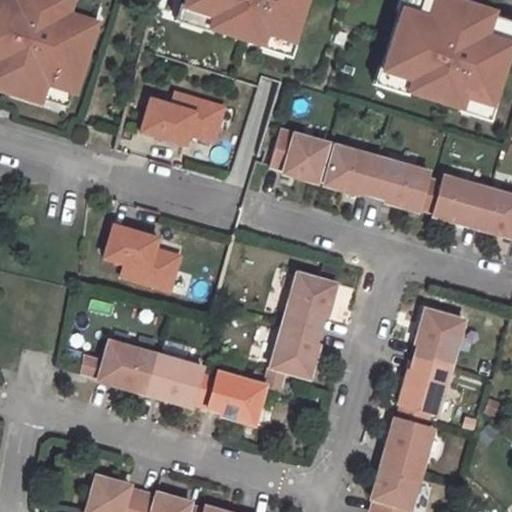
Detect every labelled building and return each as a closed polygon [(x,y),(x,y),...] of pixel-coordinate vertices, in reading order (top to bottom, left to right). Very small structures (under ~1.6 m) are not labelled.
[(0,0),(0,91),(23,99),(27,86),(60,97),(63,85),(71,88),(73,89),(92,27),(90,27),(82,24),(89,1),(86,0),(0,0)] [(210,22),(208,29),(260,46),(263,39),(283,45),(285,38),(292,40),(305,0),(185,0),(183,6),(190,8),(188,15),(210,22)] [(410,86),(407,93),(460,110),(462,103),(482,109),(485,102),(492,104),(510,47),(503,45),(511,23),(491,17),(493,13),(452,0),(412,0),(404,28),(397,26),(383,70),(390,72),(387,79),(410,86)] [(412,0),(400,0),(396,12),(401,14),(397,26),(404,28),(412,0)] [(82,24),(90,27),(97,3),(89,1),(82,24)] [(180,5),(174,22),(206,32),(208,29),(210,22),(188,15),(190,8),(183,6),(180,5)] [(510,47),(511,47),(511,23),(503,45),(510,47)] [(260,46),(259,49),(290,59),(296,41),(292,40),(285,38),(283,45),(263,39),(260,46)] [(379,69),(374,86),(406,96),(407,93),(410,86),(387,79),(390,72),(383,70),(379,69)] [(60,97),(27,86),(23,99),(40,104),(41,100),(65,108),(71,88),(63,85),(60,97)] [(150,100),(141,132),(186,146),(189,136),(215,143),(225,108),(175,94),(171,106),(150,100)] [(460,110),(459,113),(490,122),(495,105),(492,104),(485,102),(482,109),(462,103),(460,110)] [(327,144),(280,130),(270,166),(283,170),(282,174),(316,183),(317,180),(327,148),(327,144)] [(372,195),(382,160),(335,146),(334,150),(325,182),(324,185),(358,195),(359,191),(372,195)] [(334,150),(327,148),(317,180),(325,182),(334,150)] [(429,173),(382,160),(372,195),(385,199),(384,202),(418,211),(419,207),(427,179),(429,173)] [(481,225),(491,191),(444,177),(442,184),(433,213),(432,216),(467,225),(468,222),(481,225)] [(426,211),(435,182),(427,179),(419,207),(419,208),(426,211)] [(433,213),(442,184),(435,182),(426,211),(433,213)] [(511,196),(491,191),(481,225),(480,228),(511,237),(511,196)] [(124,265),(121,277),(171,293),(181,257),(155,250),(158,239),(113,226),(103,259),(124,265)] [(336,285),(297,274),(283,321),(319,331),(323,318),(326,319),(336,285)] [(451,368),(464,321),(425,310),(415,344),(418,345),(415,358),(451,368)] [(315,344),(319,331),(283,321),(265,386),(264,387),(279,392),(284,372),(309,379),(319,345),(315,344)] [(146,391),(156,355),(108,342),(103,363),(99,378),(112,381),(110,385),(144,394),(146,391)] [(201,376),(203,369),(156,355),(146,391),(159,395),(157,398),(192,408),(193,404),(201,376)] [(103,363),(83,358),(82,361),(80,372),(99,378),(103,363)] [(437,415),(451,368),(415,358),(411,371),(408,371),(398,404),(401,405),(430,414),(437,415)] [(264,387),(265,386),(218,373),(216,380),(207,408),(221,412),(220,415),(253,425),(264,387)] [(201,376),(193,404),(200,406),(208,378),(201,376)] [(216,380),(208,378),(200,406),(207,408),(216,380)] [(430,414),(401,405),(399,412),(428,421),(430,414)] [(428,421),(399,412),(397,420),(426,428),(428,421)] [(384,467),(419,477),(433,430),(426,428),(397,420),(394,419),(384,453),(387,454),(384,467)] [(445,462),(456,466),(464,441),(453,437),(445,462)] [(370,511),(409,511),(419,477),(384,467),(381,466),(371,500),(374,501),(370,511)] [(130,486),(96,477),(85,511),(136,511),(142,493),(129,490),(130,486)] [(155,497),(142,493),(136,511),(187,511),(189,507),(190,503),(156,494),(155,497)]
